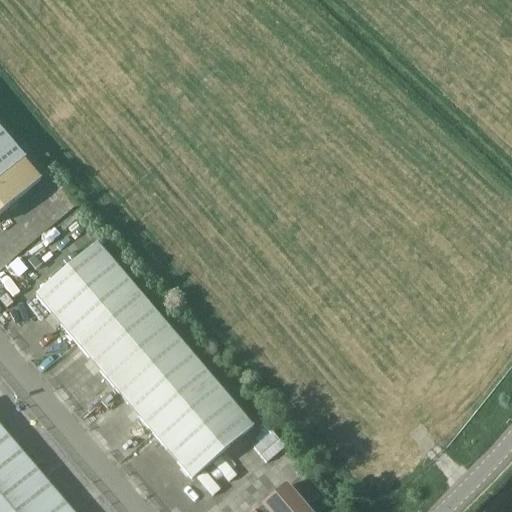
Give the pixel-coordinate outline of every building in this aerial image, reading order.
[(24,160),(0,131),(0,214),(39,181),(22,161),(24,160)] [(96,245),(35,297),(191,480),(252,428),(96,245)] [(18,277),(35,297),(43,290),(26,270),(18,277)] [(0,511),(70,511),(0,429),(0,511)] [(306,511),(289,492),(285,487),(280,491),(281,491),(265,505),(265,504),(261,507),(262,508),(257,511),(306,511)]
